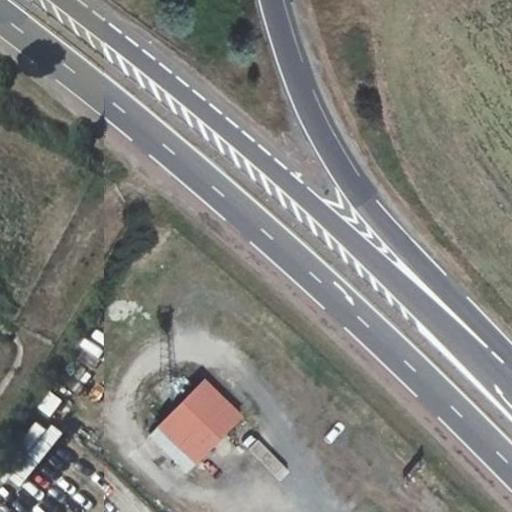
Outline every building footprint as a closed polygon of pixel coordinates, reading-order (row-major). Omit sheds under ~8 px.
[(145,286),(137,297),(160,314),(168,303),(145,286)] [(126,290),(117,302),(145,323),(154,311),(126,290)] [(240,417),(204,382),(157,430),(183,455),(175,462),(186,473),(232,426),(240,417)] [(43,405),(56,414),(68,396),(54,388),(43,405)] [(148,439),(203,492),(250,444),(232,426),(186,473),(175,462),(183,455),(157,430),(148,439)]
